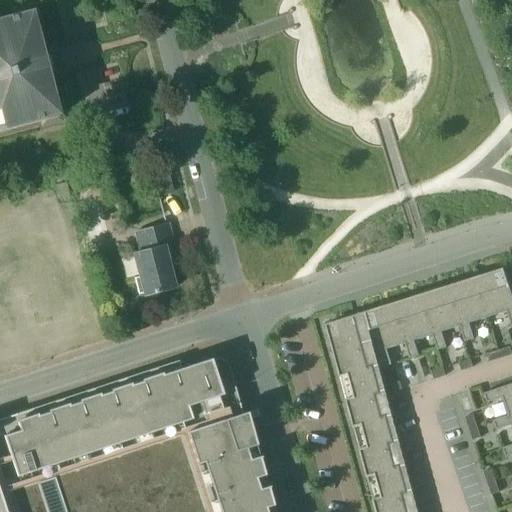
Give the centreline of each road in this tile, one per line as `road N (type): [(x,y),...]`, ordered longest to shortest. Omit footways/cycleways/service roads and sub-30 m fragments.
road 1 (residential): [(243,317),(158,0)]
road 2 (tertiary): [(0,394),(243,317)]
road 3 (residential): [(511,232),(294,300)]
road 4 (residential): [(356,511),(294,300)]
road 5 (residential): [(511,365),(419,396),(455,511)]
road 6 (tertiary): [(301,511),(243,317)]
